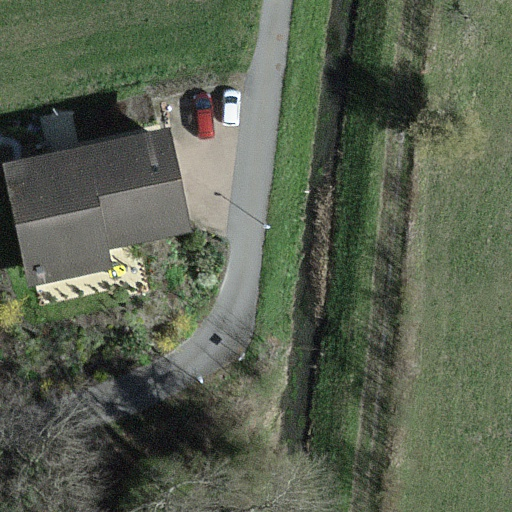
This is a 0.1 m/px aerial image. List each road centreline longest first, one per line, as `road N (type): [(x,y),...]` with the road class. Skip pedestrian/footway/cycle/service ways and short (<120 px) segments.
road 1 (unclassified): [(0,425),(168,377),(212,343),(241,280),(276,0)]
road 2 (track): [(409,0),(361,511)]
